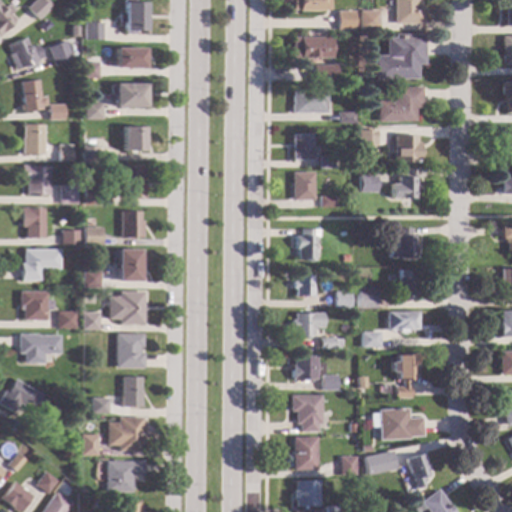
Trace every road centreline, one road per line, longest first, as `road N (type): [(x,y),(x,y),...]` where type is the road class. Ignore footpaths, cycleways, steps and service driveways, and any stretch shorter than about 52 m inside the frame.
road 1 (residential): [(459,0),(455,434),(482,493),(505,511)]
road 2 (secondary): [(192,0),(186,511)]
road 3 (secondary): [(231,511),(236,0)]
road 4 (residential): [(249,511),(254,0)]
road 5 (residential): [(169,511),(173,0)]
